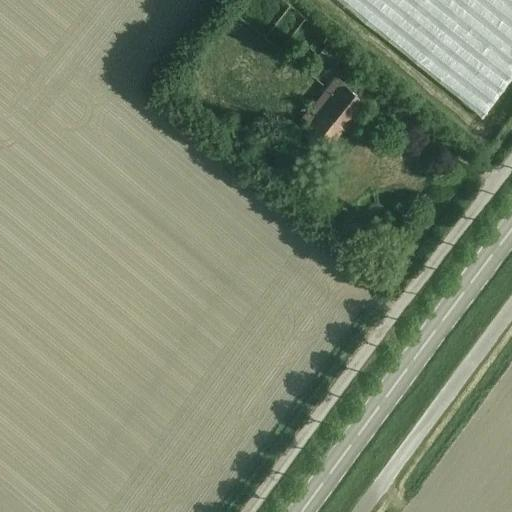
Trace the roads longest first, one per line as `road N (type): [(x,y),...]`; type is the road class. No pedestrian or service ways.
road 1 (unclassified): [(246,511),(511,162)]
road 2 (tertiary): [(301,511),(511,233)]
road 3 (unclassified): [(365,511),(511,316)]
